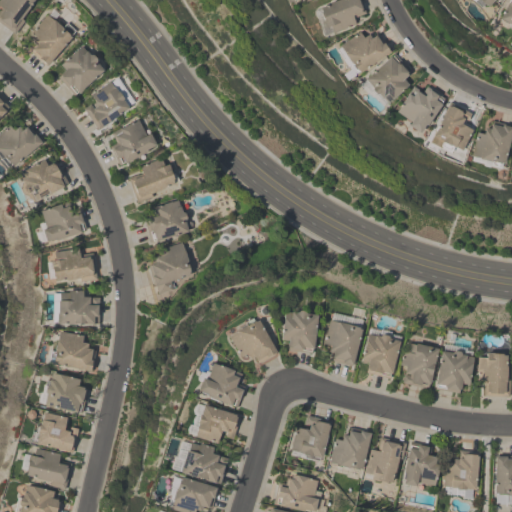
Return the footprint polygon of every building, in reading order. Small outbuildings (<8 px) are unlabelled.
[(2,0),(0,5),(0,25),(17,35),(37,0),(2,0)] [(333,0),(314,6),(323,37),(358,26),(355,15),(365,12),(361,0),(333,0)] [(511,0),(508,0),(499,21),(511,26),(511,0)] [(24,50),(48,68),(75,33),(51,15),(24,50)] [(391,53),(377,33),(367,39),(362,31),(337,48),(357,77),(391,53)] [(59,80),(75,97),(105,69),(82,45),(60,66),(66,72),(59,80)] [(385,107),(409,86),(402,78),(408,72),(393,55),(362,81),(385,107)] [(83,111),(97,132),(131,110),(112,81),(87,97),(93,105),(83,111)] [(421,96),(412,89),(393,116),(421,135),(445,101),(427,88),(421,96)] [(0,119),(10,109),(0,98),(0,119)] [(471,114),(448,103),(431,141),(461,155),(473,129),(465,125),(471,114)] [(156,149),(142,119),(112,134),(116,143),(109,146),(119,167),(156,149)] [(511,132),(511,127),(491,123),(489,131),(477,129),(470,161),(504,169),(511,132)] [(43,144),(28,125),(20,131),(14,124),(0,134),(0,158),(9,170),(43,144)] [(135,200),(177,188),(169,160),(127,173),(135,200)] [(57,164),(47,168),(44,161),(18,172),(30,203),(66,188),(57,164)] [(145,221),(151,243),(189,234),(181,200),(151,208),(154,218),(145,221)] [(44,232),(37,234),(40,245),(87,232),(81,210),(70,213),(67,203),(38,211),(44,232)] [(156,295),(176,290),(173,279),(191,274),(183,243),(157,250),(160,263),(149,266),(156,295)] [(97,281),(94,255),(80,257),(79,249),(47,252),(51,287),(97,281)] [(57,326),(99,325),(99,300),(87,300),(87,291),(57,292),(57,326)] [(280,342),(289,343),(288,353),(314,355),(318,314),(283,311),(280,342)] [(353,368),(364,320),(330,312),(321,348),(333,351),(330,363),(353,368)] [(277,355),(258,318),(227,334),(241,361),(252,356),(257,365),(277,355)] [(85,336),(56,331),(50,365),(91,372),(95,349),(84,347),(85,336)] [(367,331),(358,369),(392,377),(401,338),(367,331)] [(401,384),(429,390),(437,349),(405,342),(399,373),(404,374),(401,384)] [(470,386),(475,352),(441,347),(434,390),(459,394),(461,384),(470,386)] [(508,398),(509,355),(483,354),(483,398),(508,398)] [(237,409),(246,386),(237,383),(241,373),(215,364),(211,374),(205,372),(196,394),(237,409)] [(81,415),(87,391),(78,389),(80,380),(48,372),(40,405),(81,415)] [(232,438),(238,415),(196,403),(187,435),(218,444),(221,435),(232,438)] [(77,432),(67,430),(69,418),(38,412),(32,446),(74,453),(77,432)] [(323,462),(332,422),(307,417),(305,428),(294,425),(288,454),(323,462)] [(329,465),(362,472),(371,433),(349,428),(346,438),(335,435),(329,465)] [(405,444),(382,439),(379,449),(370,447),(364,479),(396,485),(405,444)] [(221,484),(225,463),(217,461),(219,449),(178,441),(172,475),(221,484)] [(430,448),(409,444),(403,484),(435,489),(440,459),(429,457),(430,448)] [(66,489),(70,466),(60,464),(62,455),(35,449),(33,458),(24,456),(19,479),(66,489)] [(478,454),(455,454),(455,462),(443,462),(442,496),(477,497),(478,454)] [(511,458),(494,459),(494,497),(511,497),(511,458)] [(272,505),(303,511),(315,511),(322,481),(291,474),(288,485),(278,482),(272,505)] [(218,487),(173,477),(166,509),(177,511),(199,511),(201,508),(212,511),(218,487)] [(60,511),(62,503),(53,502),(55,491),(22,486),(16,511),(60,511)]
